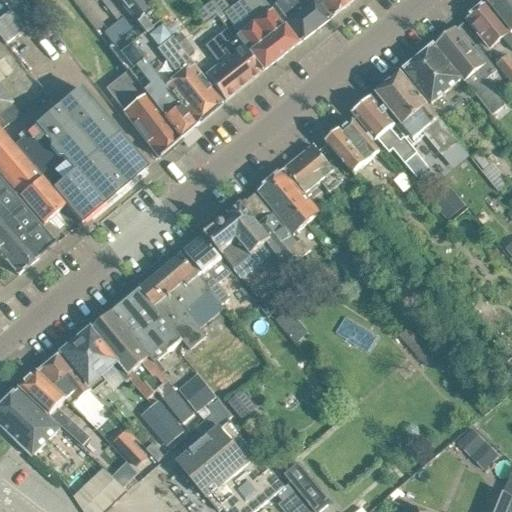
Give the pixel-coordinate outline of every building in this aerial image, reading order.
[(116,0),(144,35),(138,39),(133,43),(129,47),(195,128),(222,106),(209,91),(138,0),(116,0)] [(233,38),(261,74),(297,46),(269,10),(270,10),(262,0),(239,0),(240,4),(229,12),(219,0),(216,0),(196,15),(206,27),(217,18),(222,25),(228,20),(238,35),(233,38)] [(315,0),(277,0),(279,2),(270,10),(269,10),(297,46),(331,19),(315,0)] [(315,0),(331,19),(354,0),(315,0)] [(511,0),(490,0),(486,4),(511,35),(511,34),(511,0)] [(511,38),(511,36),(511,35),(486,4),(467,20),(480,35),(491,49),(503,39),(511,50),(511,38)] [(163,18),(170,31),(187,23),(180,10),(163,18)] [(15,38),(25,30),(10,11),(0,19),(15,38)] [(0,37),(6,45),(15,38),(0,19),(0,37)] [(112,26),(103,34),(112,46),(108,49),(127,73),(127,74),(179,141),(194,128),(195,128),(129,47),(133,43),(138,39),(122,19),(112,26)] [(192,21),(177,29),(191,55),(206,46),(192,21)] [(455,29),(435,46),(465,83),(493,116),(505,106),(485,82),(497,72),(477,47),(473,50),(455,29)] [(233,39),(228,32),(206,48),(220,66),(204,78),(225,104),(261,74),(233,38),(233,39)] [(432,105),(462,81),(434,47),(404,72),(417,87),(432,105)] [(511,83),(511,62),(508,57),(498,65),(511,83)] [(127,74),(106,90),(159,160),(179,141),(127,74)] [(458,144),(414,90),(401,75),(375,96),(412,140),(422,132),(442,157),(458,144)] [(0,132),(20,116),(14,107),(15,106),(0,88),(0,132)] [(80,225),(95,212),(146,169),(133,154),(80,90),(13,146),(80,225)] [(390,156),(394,152),(406,167),(407,167),(417,179),(418,179),(429,192),(439,184),(428,171),(429,170),(418,157),(419,157),(406,142),(402,145),(391,132),(396,128),(372,99),(352,115),(376,144),(378,142),(390,156)] [(366,138),(353,122),(339,134),(338,133),(332,132),(327,137),(326,143),(327,144),(326,145),(339,160),(354,177),(380,155),(366,138)] [(0,175),(29,211),(42,226),(63,209),(50,193),(0,132),(0,175)] [(331,195),(343,184),(334,173),(335,173),(327,163),(314,148),(286,171),(308,198),(319,191),(318,187),(322,184),(331,195)] [(490,167),(479,154),(473,159),(484,172),(482,173),(499,193),(509,185),(493,166),(490,167)] [(294,236),(307,225),(320,214),(308,198),(286,171),(258,194),(271,209),(294,236)] [(0,217),(37,261),(54,247),(42,231),(0,182),(0,217)] [(243,209),(269,243),(266,245),(273,254),(287,271),(305,256),(296,245),(269,213),(256,198),(243,209)] [(242,279),(259,265),(273,254),(266,245),(269,243),(243,209),(242,208),(205,237),(218,253),(234,271),(242,279)] [(0,255),(18,277),(37,261),(0,217),(0,255)] [(223,306),(231,300),(218,285),(230,276),(220,263),(222,262),(216,255),(203,239),(185,254),(194,265),(191,268),(223,306)] [(301,240),(296,245),(305,256),(310,251),(301,240)] [(349,251),(336,261),(341,268),(351,281),(364,271),(354,258),(349,251)] [(191,352),(206,339),(200,331),(225,311),(222,307),(223,306),(191,268),(182,257),(141,291),(175,333),(183,342),(191,352)] [(175,333),(141,291),(112,314),(154,366),(161,360),(183,342),(175,333)] [(112,314),(92,331),(118,363),(121,361),(136,379),(131,382),(147,402),(157,393),(169,384),(154,366),(112,314)] [(426,368),(435,359),(409,328),(399,337),(426,368)] [(92,331),(63,355),(93,394),(107,384),(102,378),(113,370),(127,386),(131,382),(136,379),(121,361),(118,363),(92,331)] [(104,408),(93,394),(63,355),(38,375),(65,402),(67,400),(73,406),(87,421),(104,408)] [(257,371),(242,388),(258,402),(273,386),(257,371)] [(83,447),(89,441),(57,411),(65,402),(38,375),(21,390),(34,405),(83,447)] [(183,426),(195,416),(169,384),(157,393),(183,426)] [(211,393),(207,388),(188,403),(197,415),(216,399),(211,393)] [(0,427),(32,459),(46,445),(60,431),(33,407),(19,392),(0,410),(0,427)] [(256,409),(242,392),(227,404),(241,421),(256,409)] [(178,453),(177,454),(178,455),(184,450),(188,455),(178,464),(217,511),(221,511),(223,511),(224,511),(257,511),(277,496),(284,490),(229,423),(233,418),(219,401),(209,409),(208,410),(213,417),(200,427),(197,430),(200,435),(178,453)] [(308,430),(317,439),(344,415),(335,405),(308,430)] [(489,439),(504,424),(491,410),(475,425),(489,439)] [(182,434),(168,417),(153,429),(167,447),(175,441),(182,434)] [(262,451),(273,442),(255,420),(243,429),(262,451)] [(136,470),(147,460),(124,435),(113,445),(136,470)] [(316,511),(324,511),(335,503),(304,468),(289,481),(316,511)] [(346,492),(352,489),(341,469),(327,477),(330,484),(339,480),(346,492)] [(88,485),(98,496),(82,511),(108,511),(113,508),(112,507),(127,494),(103,471),(88,485)] [(511,499),(506,511),(511,511),(511,472),(503,495),(511,499)] [(284,490),(277,496),(282,503),(278,506),(282,511),(288,511),(302,501),(289,486),(284,490)] [(494,492),(485,511),(506,511),(511,499),(503,495),(494,492)] [(302,501),(288,511),(305,511),(308,509),(303,502),(302,501)]
